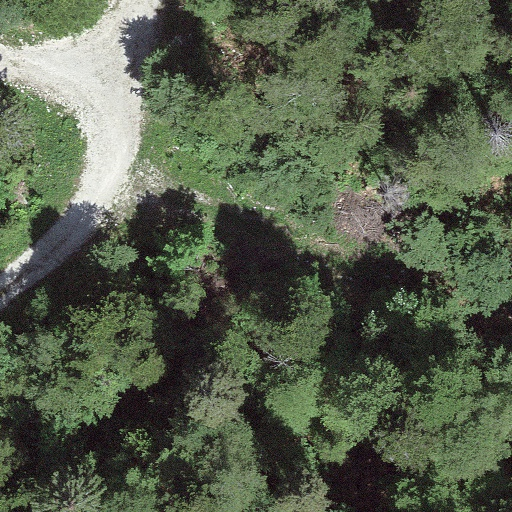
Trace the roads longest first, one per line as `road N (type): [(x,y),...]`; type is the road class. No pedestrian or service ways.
road 1 (track): [(134,81),(54,234),(0,284)]
road 2 (track): [(0,49),(134,81)]
